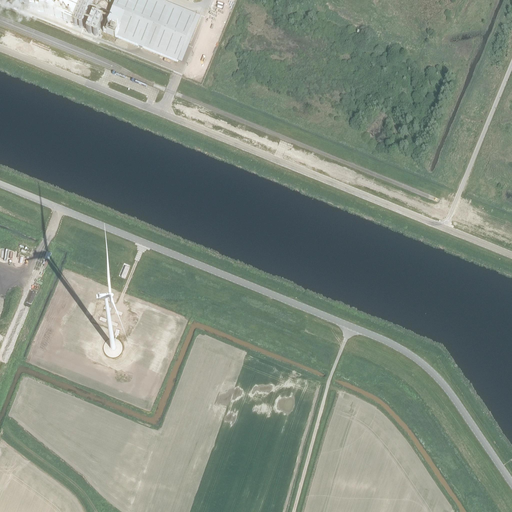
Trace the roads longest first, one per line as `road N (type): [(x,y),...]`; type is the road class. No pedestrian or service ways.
road 1 (unclassified): [(511,484),(443,384),(408,353),(0,184)]
road 2 (unclassified): [(511,255),(162,114)]
road 3 (track): [(294,511),(349,325)]
road 4 (unclassified): [(162,114),(0,48)]
